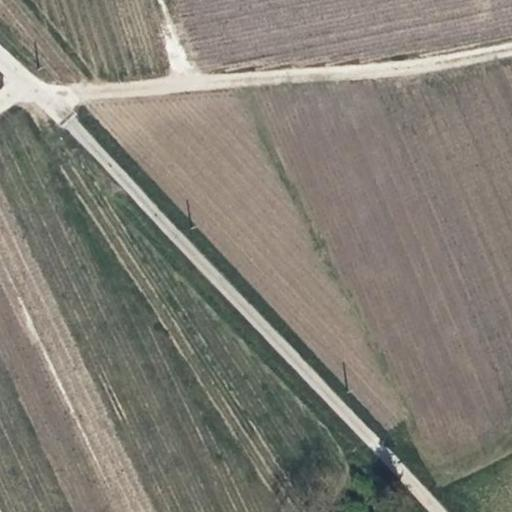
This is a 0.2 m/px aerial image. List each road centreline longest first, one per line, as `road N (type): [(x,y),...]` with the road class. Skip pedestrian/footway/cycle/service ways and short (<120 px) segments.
road 1 (track): [(28,84),(438,511)]
road 2 (track): [(511,48),(206,84),(95,92),(28,84)]
